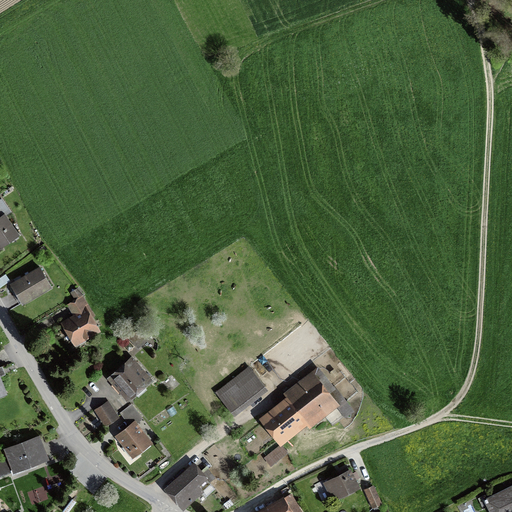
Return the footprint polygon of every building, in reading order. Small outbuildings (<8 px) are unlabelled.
[(18,235),(5,216),(11,212),(2,199),(0,200),(0,246),(0,247),(1,247),(0,246),(17,234),(17,236),(18,235)] [(25,304),(52,287),(40,268),(13,286),(25,304)] [(83,339),(91,334),(90,333),(94,330),(82,311),(62,324),(74,343),(82,338),(83,339)] [(139,349),(147,341),(140,330),(128,338),(139,349)] [(127,399),(146,381),(128,362),(109,379),(127,399)] [(269,387),(252,364),(216,391),(233,413),(269,387)] [(311,426),(337,406),(311,373),(285,393),(290,400),(266,419),(280,437),(305,418),(311,426)] [(105,423),(118,415),(110,402),(97,410),(105,423)] [(137,451),(149,442),(135,424),(118,437),(130,452),(135,448),(137,451)] [(19,472),(51,460),(43,440),(11,453),(19,472)] [(270,467),(287,453),(281,446),(265,460),(270,467)] [(0,474),(12,470),(8,459),(0,462),(0,474)] [(206,495),(214,488),(195,465),(169,489),(184,506),(202,490),(206,495)] [(333,500),(358,487),(348,467),(340,471),(342,474),(325,482),(333,500)] [(373,506),(381,503),(373,485),(365,489),(373,506)] [(511,486),(487,499),(485,494),(478,498),(483,508),(490,505),(493,511),(510,511),(511,511),(511,486)] [(299,511),(290,495),(260,511),(299,511)]
